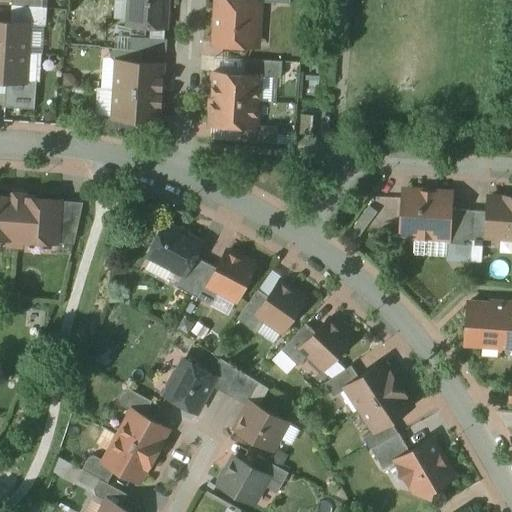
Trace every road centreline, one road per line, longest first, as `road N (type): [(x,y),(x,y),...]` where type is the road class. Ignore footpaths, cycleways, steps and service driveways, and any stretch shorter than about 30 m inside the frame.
road 1 (residential): [(308,247),(399,334),(472,421),(511,487)]
road 2 (residential): [(308,247),(363,168),(511,175)]
road 3 (residential): [(0,138),(107,146),(182,169)]
road 4 (residential): [(190,0),(182,169)]
road 5 (residential): [(182,169),(218,182),(308,247)]
